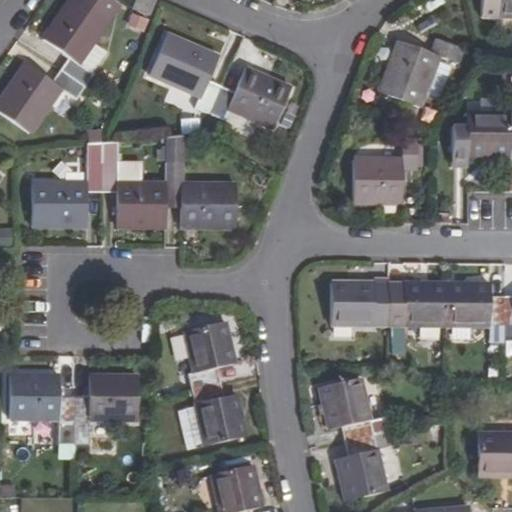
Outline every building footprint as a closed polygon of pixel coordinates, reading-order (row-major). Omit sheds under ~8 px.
[(71,60),(62,72),(87,90),(96,78),(91,75),(78,65),(117,7),(107,0),(70,0),(43,40),(71,60)] [(140,0),(137,9),(148,14),(154,0),(140,0)] [(511,0),(483,0),(483,16),(511,16),(511,0)] [(168,36),(151,74),(201,96),(197,106),(211,111),(223,83),(209,77),(218,57),(168,36)] [(398,40),(378,91),(419,107),(438,57),(454,62),(460,48),(432,37),(426,52),(398,40)] [(92,44),(78,65),(91,75),(106,54),(92,44)] [(26,65),(0,101),(0,114),(29,135),(61,89),(79,102),(87,90),(62,72),(54,84),(26,65)] [(223,83),(211,111),(225,118),(229,108),(273,128),(290,88),(247,69),(237,89),(223,83)] [(452,138),(452,167),(510,168),(510,158),(510,125),(468,125),(468,137),(452,138)] [(182,167),(183,136),(166,138),(165,167),(165,184),(165,197),(182,197),(182,227),(235,227),(235,185),(182,184),(182,167)] [(117,196),(118,227),(165,227),(165,197),(165,184),(140,184),(117,184),(117,162),(117,142),(103,143),(102,168),(101,196),(117,196)] [(358,161),(358,203),(400,204),(401,179),(416,179),(417,149),(401,149),(401,161),(358,161)] [(140,163),(117,162),(117,184),(140,184),(140,163)] [(32,182),(32,226),(86,226),(86,196),(101,196),(102,168),(87,166),(87,184),(32,182)] [(468,177),(468,167),(452,167),(452,177),(468,177)] [(321,285),(321,328),(388,328),(388,297),(373,297),(373,285),(321,285)] [(388,297),(388,328),(447,329),(447,286),(403,285),(402,298),(388,297)] [(447,286),(447,329),(503,328),(504,298),(489,298),(489,286),(447,286)] [(511,298),(504,298),(503,328),(511,328),(511,298)] [(177,334),(191,390),(220,383),(216,369),(227,366),(218,325),(177,334)] [(11,377),(11,420),(59,419),(59,425),(73,425),(74,394),(59,394),(60,378),(11,377)] [(74,394),(73,425),(88,425),(89,419),(137,420),(137,379),(88,377),(89,395),(74,394)] [(341,429),(344,441),(373,435),(360,382),(319,392),(329,432),(341,429)] [(191,390),(204,446),(244,437),(234,396),(224,398),(220,383),(191,390)] [(335,461),(345,500),(386,491),(373,435),(344,441),(348,458),(335,461)] [(511,435),(480,436),(479,477),(511,477),(511,435)] [(210,476),(218,511),(251,511),(251,510),(261,508),(251,466),(210,476)]
